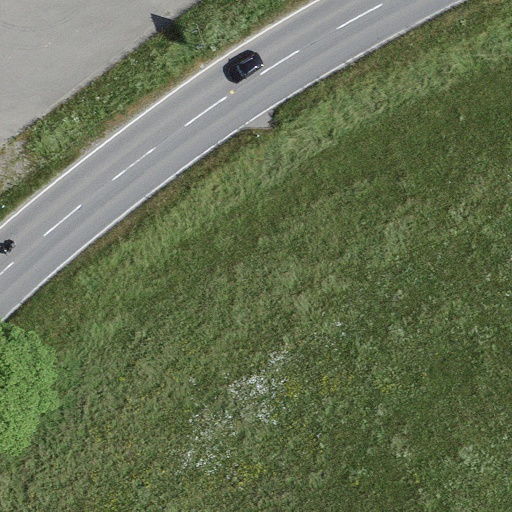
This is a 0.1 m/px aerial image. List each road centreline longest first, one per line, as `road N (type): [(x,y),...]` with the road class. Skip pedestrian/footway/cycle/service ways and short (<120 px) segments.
road 1 (primary): [(0,271),(114,173),(386,0)]
road 2 (unclassified): [(165,0),(62,78),(0,26)]
